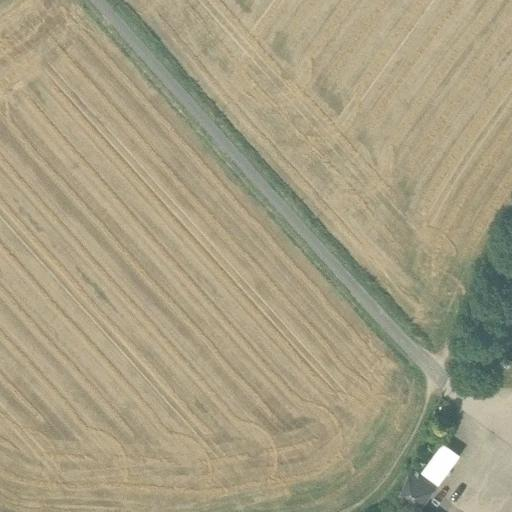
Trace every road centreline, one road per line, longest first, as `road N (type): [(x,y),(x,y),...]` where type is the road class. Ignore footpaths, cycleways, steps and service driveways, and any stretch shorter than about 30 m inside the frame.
road 1 (track): [(433,376),(485,423),(485,511)]
road 2 (track): [(511,264),(433,376)]
